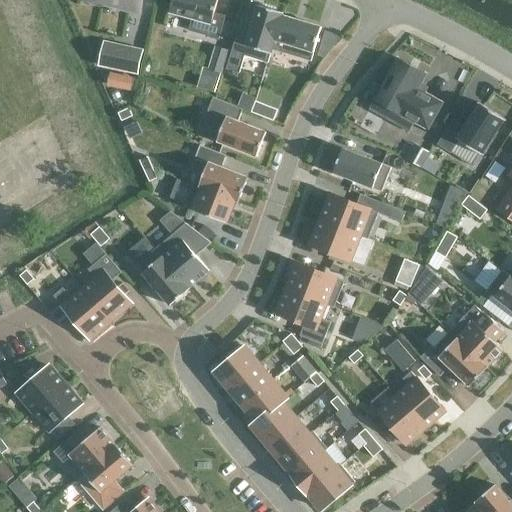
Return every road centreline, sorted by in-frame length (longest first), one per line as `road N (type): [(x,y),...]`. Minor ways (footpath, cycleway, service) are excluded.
road 1 (residential): [(391,3),(302,125),(243,282),(185,347)]
road 2 (residential): [(185,347),(185,374),(291,511)]
road 3 (residential): [(199,511),(85,370)]
road 4 (residential): [(511,407),(385,511)]
road 5 (residential): [(391,3),(511,68)]
